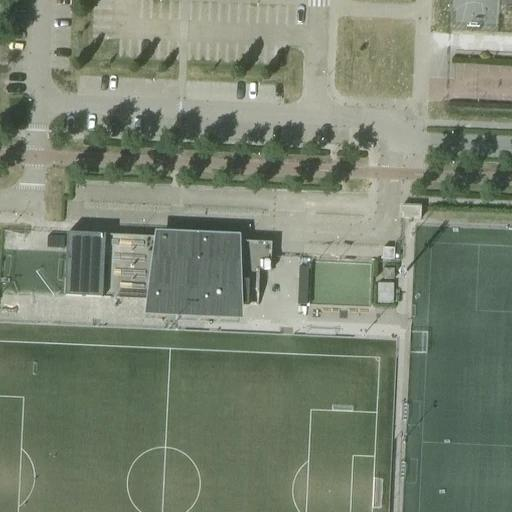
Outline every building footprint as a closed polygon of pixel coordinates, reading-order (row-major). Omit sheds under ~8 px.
[(420,208),(400,207),(399,219),(419,220),(420,208)] [(272,243),(113,236),(67,234),(64,297),(269,307),(271,257),(272,243)] [(382,248),(382,260),(394,261),(394,249),(382,248)] [(383,280),(393,280),(393,270),(383,269),(383,280)] [(393,284),(377,284),(377,304),(393,304),(393,284)]
